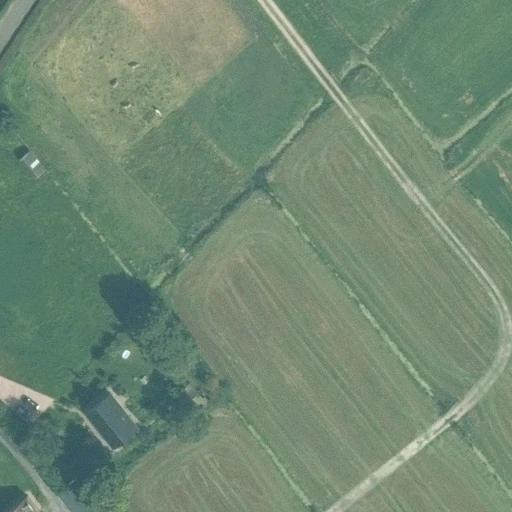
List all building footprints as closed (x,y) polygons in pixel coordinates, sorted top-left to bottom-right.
[(35,178),(44,170),(28,152),(19,159),(35,178)] [(84,409),(111,441),(134,422),(107,390),(84,409)] [(196,393),(186,402),(195,412),(206,403),(196,393)] [(59,492),(73,511),(99,511),(75,480),(59,492)] [(38,511),(27,497),(6,511),(38,511)]
